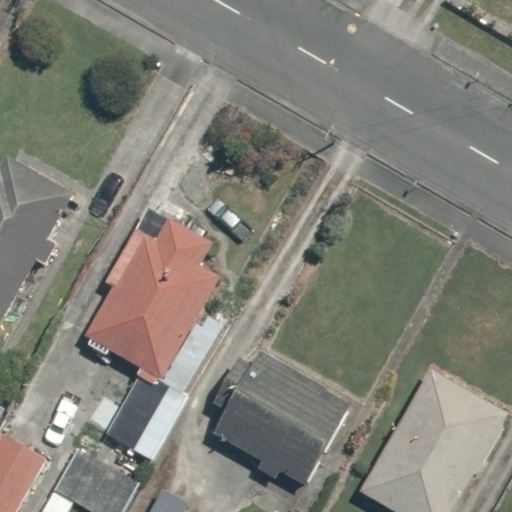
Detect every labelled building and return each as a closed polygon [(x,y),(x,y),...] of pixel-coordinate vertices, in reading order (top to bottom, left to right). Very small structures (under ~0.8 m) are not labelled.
[(4,172),(0,169),(0,333),(5,337),(47,267),(56,273),(70,249),(59,243),(85,200),(13,157),(4,172)] [(148,236),(146,238),(118,289),(125,293),(95,347),(117,359),(120,354),(138,364),(134,371),(167,389),(228,280),(212,271),(225,247),(178,221),(164,245),(148,236)] [(277,361),(229,442),(269,466),(266,471),(286,483),(290,478),(312,491),(360,411),(277,361)] [(466,511),(511,435),(511,420),(439,377),(369,495),(396,511),(466,511)] [(178,403),(130,378),(99,438),(146,463),(178,403)] [(11,434),(7,442),(0,453),(0,511),(26,511),(57,461),(11,434)] [(114,511),(129,479),(69,453),(49,498),(81,511),(114,511)] [(167,511),(172,505),(138,486),(123,511),(167,511)]
